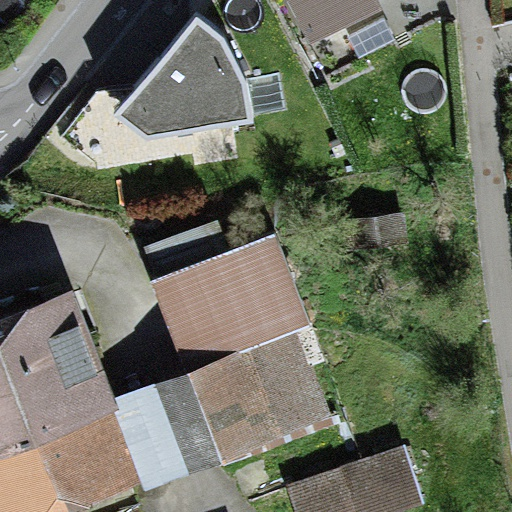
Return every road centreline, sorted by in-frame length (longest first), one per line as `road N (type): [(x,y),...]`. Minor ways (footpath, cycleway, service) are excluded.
road 1 (residential): [(511,352),(478,58)]
road 2 (unclassified): [(110,0),(0,137)]
